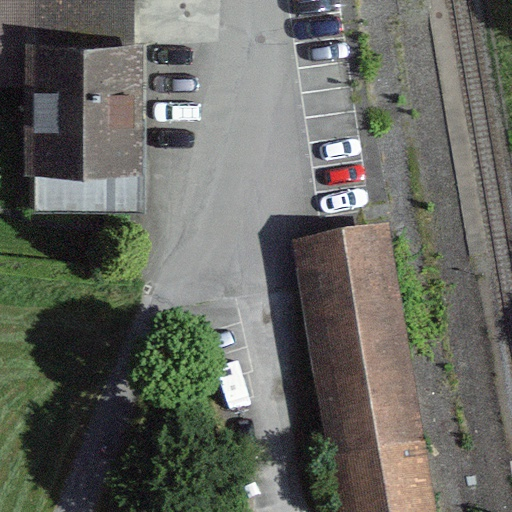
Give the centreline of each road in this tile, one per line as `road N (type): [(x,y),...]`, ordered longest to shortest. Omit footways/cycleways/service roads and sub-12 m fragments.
road 1 (unclassified): [(83,511),(247,111)]
road 2 (unclassified): [(297,511),(292,394),(247,111)]
